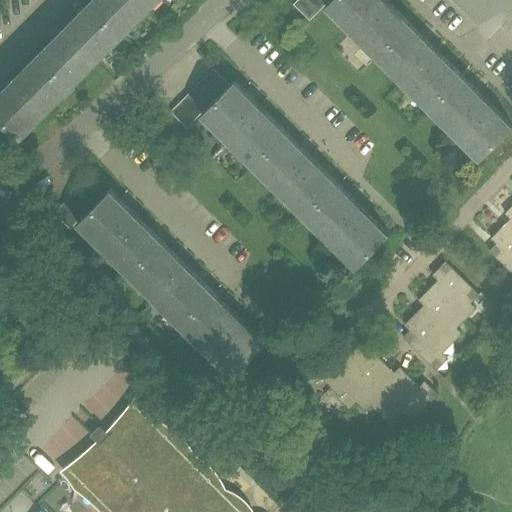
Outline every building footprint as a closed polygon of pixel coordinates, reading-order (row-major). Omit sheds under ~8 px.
[(91,0),(90,2),(123,35),(157,0),(91,0)] [(308,0),(297,0),(293,4),(310,20),(320,11),(308,0)] [(325,0),(308,0),(320,11),(326,4),(328,2),(325,0)] [(411,23),(387,0),(330,0),(328,2),(326,4),(378,56),(411,23)] [(90,2),(53,39),(39,53),(72,87),(123,35),(90,2)] [(462,74),(425,37),(411,23),(378,56),(429,107),(462,74)] [(294,58),(304,74),(317,66),(306,51),(294,58)] [(39,53),(0,92),(0,117),(21,138),(72,87),(39,53)] [(231,84),(214,68),(205,77),(221,93),(231,84)] [(429,107),(481,159),(511,126),(511,123),(462,74),(429,107)] [(205,77),(196,86),(213,102),(221,93),(205,77)] [(202,113),(253,164),(286,131),(235,80),(231,84),(221,93),(213,102),(204,111),(202,113)] [(196,86),(188,94),(204,111),(213,102),(196,86)] [(196,119),(202,113),(204,111),(188,94),(179,102),(196,119)] [(187,128),(196,119),(179,102),(171,111),(187,128)] [(338,182),(286,131),(253,164),(305,216),(338,182)] [(105,194),(89,177),(80,187),(96,203),(105,194)] [(357,267),(390,233),(338,182),(305,216),(357,267)] [(80,187),(71,195),(88,212),(96,203),(80,187)] [(111,188),(105,194),(96,203),(88,212),(79,220),(78,222),(129,273),(162,240),(111,188)] [(71,195),(63,204),(79,220),(88,212),(71,195)] [(71,229),(78,222),(79,220),(63,204),(54,212),(71,229)] [(511,218),(503,225),(511,234),(511,205),(505,212),(511,218)] [(490,250),(511,271),(511,234),(503,225),(491,237),(497,243),(490,250)] [(214,291),(176,253),(162,240),(129,273),(181,324),(214,291)] [(5,261),(0,256),(0,309),(7,302),(7,289),(6,289),(19,276),(19,269),(10,261),(5,261)] [(479,293),(446,261),(433,274),(438,279),(431,286),(465,319),(476,307),(471,302),(479,293)] [(424,304),(418,311),(451,343),(462,333),(456,327),(465,319),(431,286),(419,299),(424,304)] [(265,342),(235,312),(214,291),(181,324),(233,375),(265,342)] [(403,336),(437,369),(448,357),(443,352),(451,343),(418,311),(405,324),(410,329),(403,336)] [(322,377),(330,385),(364,351),(351,338),(345,344),(338,336),(305,370),(317,382),(322,377)] [(347,391),(355,399),(389,366),(375,352),(370,358),(364,351),(330,385),(341,396),(347,391)] [(372,405),(380,413),(414,379),(400,366),(395,372),(389,366),(355,399),(366,410),(372,405)] [(439,394),(432,386),(425,380),(420,386),(414,379),(380,413),(392,424),(397,419),(406,428),(439,394)] [(243,511),(235,503),(231,506),(211,486),(214,483),(204,473),(201,476),(180,456),(184,452),(174,442),(170,445),(150,425),(153,422),(143,412),(75,480),(85,490),(88,487),(109,507),(105,511),(106,511),(243,511)]
